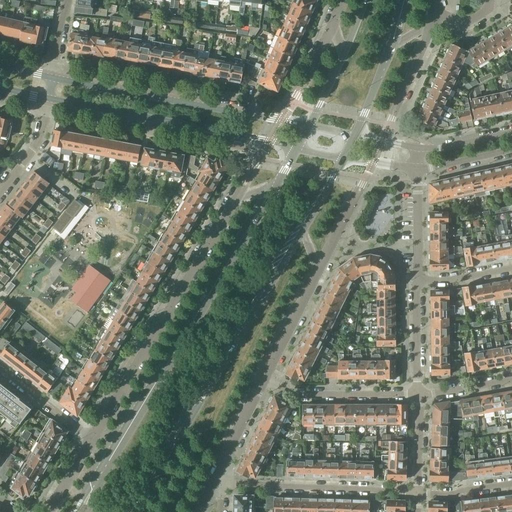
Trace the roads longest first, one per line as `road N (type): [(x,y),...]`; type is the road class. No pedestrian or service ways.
road 1 (tertiary): [(275,186),(89,511)]
road 2 (tertiary): [(129,511),(302,232)]
road 3 (residential): [(275,186),(238,194),(96,438)]
road 4 (tertiary): [(308,126),(51,77)]
road 5 (tertiary): [(48,99),(296,147)]
road 6 (residential): [(212,477),(238,487),(418,490)]
road 7 (residential): [(261,381),(297,397),(417,396)]
road 8 (residential): [(261,381),(318,268)]
